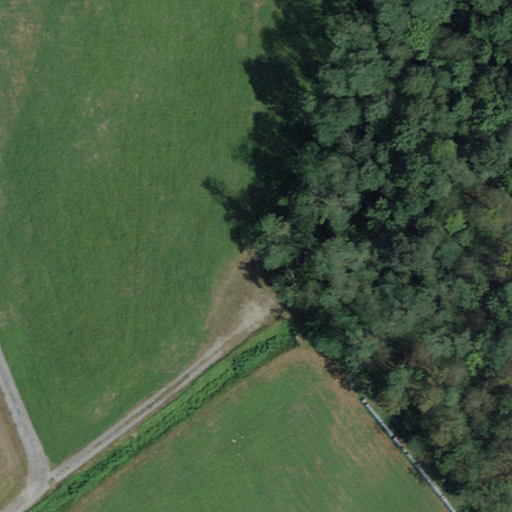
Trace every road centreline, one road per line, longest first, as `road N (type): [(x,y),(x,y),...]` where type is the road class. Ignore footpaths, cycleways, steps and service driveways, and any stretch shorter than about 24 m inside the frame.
road 1 (track): [(44,483),(259,318)]
road 2 (track): [(6,511),(44,483),(0,368)]
